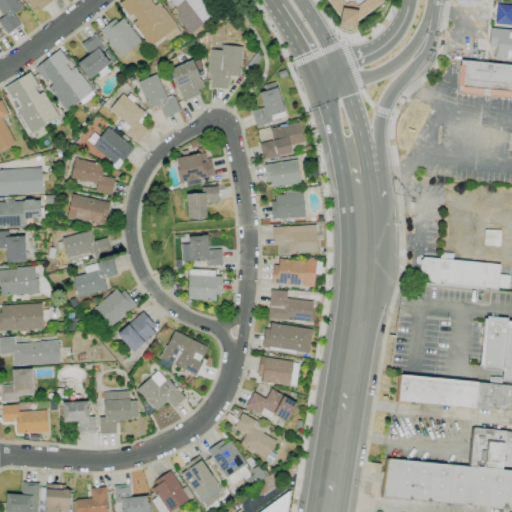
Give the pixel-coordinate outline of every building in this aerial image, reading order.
[(21,7),(16,0),(0,0),(0,14),(2,18),(0,18),(0,26),(5,34),(20,25),(12,13),(21,7)] [(48,0),(22,0),(33,13),(48,0)] [(121,0),(117,3),(148,46),(161,37),(166,42),(180,32),(157,0),(155,2),(153,0),(121,0)] [(164,0),(191,38),(203,29),(199,24),(213,14),(203,0),(164,0)] [(383,3),(381,0),(321,0),(338,28),(338,24),(355,27),(356,18),(383,3)] [(120,57),(140,41),(120,15),(100,30),(120,57)] [(511,32),(490,30),(488,45),(511,47),(511,32)] [(88,79),(95,74),(99,78),(109,71),(105,66),(114,60),(94,33),(80,44),(88,54),(76,63),(88,79)] [(226,88),(227,76),(240,76),(241,46),(221,45),(220,50),(209,49),(207,87),(226,88)] [(91,91),(71,64),(70,65),(58,49),(33,68),(64,110),(91,91)] [(181,100),(204,90),(191,60),(168,69),(181,100)] [(511,64),(459,60),(456,92),(511,97),(511,64)] [(29,133),(57,117),(42,90),(39,91),(29,72),(3,86),(29,133)] [(172,95),(166,98),(155,73),(136,82),(148,109),(158,105),(163,117),(179,110),(172,95)] [(255,126),(285,116),(274,81),(262,85),(264,91),(258,92),(262,107),(250,111),(255,126)] [(117,128),(138,141),(147,128),(137,122),(145,110),(119,94),(108,111),(122,120),(117,128)] [(291,153),(289,145),(302,143),(298,123),(268,129),(271,140),(259,143),(262,159),(291,153)] [(91,146),(116,167),(132,148),(107,127),(91,146)] [(211,177),(208,153),(175,156),(178,181),(211,177)] [(111,195),(113,178),(100,176),(103,164),(73,159),(70,179),(95,183),(94,191),(111,195)] [(300,183),(295,159),(264,165),(268,188),(300,183)] [(0,194),(41,193),(40,168),(0,169),(0,194)] [(205,218),(205,202),(217,202),(217,186),(200,187),(200,193),(187,194),(187,218),(205,218)] [(271,194),(271,218),(303,217),(303,193),(271,194)] [(107,200),(69,196),(66,219),(105,223),(107,200)] [(0,200),(0,227),(25,227),(25,218),(40,218),(39,200),(0,200)] [(272,226),(272,243),(286,243),(286,253),(316,252),(315,225),(272,226)] [(66,258),(92,252),(93,257),(109,253),(106,237),(92,241),(90,230),(61,237),(66,258)] [(24,262),(24,236),(7,236),(7,231),(0,231),(0,248),(5,248),(5,263),(24,262)] [(220,249),(207,249),(206,235),(187,236),(188,244),(180,244),(180,261),(204,260),(204,265),(221,265),(220,249)] [(312,287),(315,262),(274,257),(271,282),(312,287)] [(507,289),(508,275),(498,275),(498,263),(419,258),(418,283),(507,289)] [(82,266),(84,274),(71,277),(76,296),(105,289),(102,278),(115,275),(111,259),(82,266)] [(0,295),(36,294),(35,267),(0,268),(0,295)] [(213,270),(187,270),(186,299),(218,301),(219,276),(212,276),(213,270)] [(108,326),(133,306),(118,287),(93,306),(108,326)] [(267,319),(310,322),(312,301),(285,299),(286,291),(269,290),(267,319)] [(0,330),(42,329),(41,303),(0,304),(0,330)] [(133,352),(156,330),(139,312),(116,335),(133,352)] [(511,321),(483,319),(479,368),(502,370),(501,382),(511,382),(511,321)] [(311,329),(266,322),(262,346),(307,353),(311,329)] [(207,346),(171,331),(159,359),(195,374),(207,346)] [(57,341),(13,343),(13,337),(0,337),(0,354),(11,354),(11,366),(58,364),(57,341)] [(295,386),(297,361),(260,358),(257,382),(295,386)] [(0,401),(17,401),(17,395),(32,394),(31,368),(11,369),(12,385),(0,385),(0,401)] [(183,398),(157,369),(135,390),(155,411),(166,400),(173,408),(183,398)] [(511,385),(399,375),(397,401),(511,410),(511,385)] [(296,403),(269,388),(264,398),(252,392),(244,406),(269,420),(272,414),(286,421),(296,403)] [(136,400),(128,400),(128,391),(102,392),(103,417),(98,417),(98,433),(115,433),(115,420),(137,419),(136,400)] [(62,422),(77,421),(78,433),(94,432),(94,416),(88,416),(87,401),(61,402),(62,422)] [(46,432),(45,410),(17,411),(17,404),(0,405),(1,422),(15,422),(15,433),(46,432)] [(274,440),(252,428),(255,421),(240,413),(232,428),(244,435),(239,444),(264,458),(274,440)] [(511,507),(511,431),(471,428),(468,466),(384,459),(381,498),(511,507)] [(250,473),(227,438),(207,451),(230,486),(250,473)] [(223,494),(198,456),(178,470),(204,508),(223,494)] [(157,511),(168,511),(192,498),(185,486),(180,489),(170,472),(148,485),(155,497),(150,500),(157,511)] [(36,511),(37,482),(21,482),(20,494),(5,494),(4,511),(36,511)] [(68,511),(69,486),(45,485),(45,498),(39,498),(38,511),(68,511)] [(146,511),(146,496),(130,497),(129,485),(112,486),(113,504),(120,504),(119,511),(146,511)] [(106,511),(105,487),(89,488),(90,498),(74,499),(75,511),(106,511)] [(284,511),(287,493),(257,511),(284,511)]
